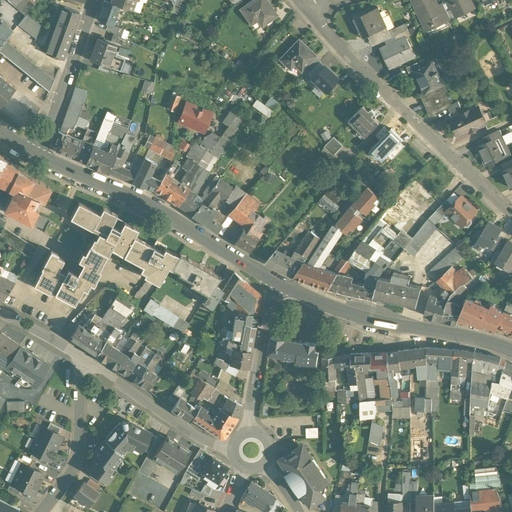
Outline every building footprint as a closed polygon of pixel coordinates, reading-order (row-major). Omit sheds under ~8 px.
[(33,5),(28,0),(19,0),(13,6),(24,16),(27,13),(33,5)] [(133,0),(111,0),(110,4),(119,7),(133,12),(136,1),(133,0)] [(265,0),(254,0),(241,9),(252,24),(258,20),(262,26),(276,16),(265,0)] [(434,0),(414,0),(412,1),(425,28),(443,20),(437,6),(434,0)] [(473,9),(469,0),(447,0),(448,2),(455,17),(473,9)] [(110,4),(104,1),(99,16),(114,21),(119,7),(110,4)] [(442,4),(442,3),(437,6),(443,20),(444,23),(450,21),(443,5),(442,4)] [(79,13),(64,8),(47,54),(49,55),(62,59),(79,13)] [(377,8),(356,18),(365,37),(372,34),(374,39),(389,32),(377,8)] [(24,16),(18,25),(35,39),(40,24),(27,13),(24,16)] [(112,26),(114,21),(99,16),(96,24),(111,29),(112,26)] [(186,21),(180,18),(176,28),(182,31),(186,21)] [(12,32),(1,23),(0,24),(0,47),(1,45),(5,41),(12,32)] [(122,30),(112,26),(111,29),(110,32),(113,34),(120,37),(122,30)] [(407,30),(394,36),(397,41),(405,37),(406,38),(410,36),(407,30)] [(389,32),(374,39),(377,44),(391,37),(389,32)] [(120,37),(113,34),(110,41),(122,45),(124,39),(120,37)] [(397,41),(380,49),(389,68),(414,56),(406,38),(405,37),(397,41)] [(116,45),(97,39),(90,61),(99,64),(107,67),(110,59),(111,60),(116,45)] [(315,56),(298,40),(279,60),(287,68),(293,62),(302,70),(315,57),(315,56)] [(54,80),(5,41),(1,45),(0,47),(0,52),(49,92),(54,80)] [(315,57),(302,70),(300,72),(304,77),(306,75),(318,62),(319,61),(315,57)] [(238,60),(234,66),(243,72),(247,66),(238,60)] [(324,67),(318,62),(306,75),(312,79),(324,67)] [(442,84),(432,62),(419,68),(420,69),(413,72),(424,93),(442,84)] [(417,63),(406,68),(409,74),(413,72),(420,69),(419,68),(417,63)] [(107,67),(99,64),(97,70),(109,74),(111,68),(107,67)] [(340,79),(325,66),(324,67),(312,79),(311,81),(325,95),(340,79)] [(0,103),(14,88),(0,76),(0,103)] [(154,82),(145,80),(142,90),(153,92),(154,82)] [(444,93),(446,92),(442,84),(424,93),(424,94),(421,95),(427,108),(430,107),(433,114),(447,107),(450,106),(444,93)] [(86,91),(74,87),(71,99),(82,102),(86,91)] [(174,93),(172,92),(166,108),(174,111),(179,96),(174,94),(174,93)] [(272,111),(256,100),(252,105),(268,117),(272,111)] [(79,105),(70,102),(67,113),(72,114),(72,115),(75,116),(79,105)] [(450,106),(447,107),(450,113),(461,108),(458,102),(450,106)] [(243,103),(237,112),(245,117),(251,108),(243,103)] [(208,115),(185,106),(179,120),(202,129),(208,115)] [(368,111),(363,106),(348,121),(364,137),(366,137),(378,124),(378,122),(374,118),(376,116),(374,114),(374,112),(371,110),(370,110),(368,111)] [(477,107),(454,118),(457,125),(454,126),(459,136),(485,124),(484,122),(477,107)] [(130,120),(106,111),(97,133),(95,140),(88,137),(85,143),(89,145),(90,142),(93,143),(92,146),(98,148),(106,152),(107,150),(110,145),(119,149),(119,147),(121,148),(125,137),(130,120)] [(64,112),(58,131),(66,134),(67,129),(71,118),(72,115),(72,114),(67,113),(64,112)] [(237,112),(210,152),(218,158),(245,117),(237,112)] [(497,115),(484,122),(485,124),(487,129),(501,123),(497,115)] [(89,119),(78,117),(77,120),(75,125),(85,128),(89,119)] [(77,120),(71,118),(67,129),(72,130),(75,125),(77,120)] [(82,142),(80,141),(73,158),(85,164),(92,146),(93,143),(90,142),(89,145),(85,143),(88,137),(95,140),(97,133),(88,129),(82,142)] [(391,129),(368,151),(379,162),(387,154),(399,142),(401,140),(391,129)] [(499,130),(486,136),(488,142),(498,138),(502,136),(499,130)] [(66,134),(58,131),(56,137),(64,140),(65,135),(66,134)] [(511,136),(510,132),(502,136),(498,138),(502,146),(511,141),(511,136)] [(80,141),(65,135),(64,140),(56,137),(53,146),(56,151),(73,158),(80,141)] [(125,165),(122,163),(132,140),(125,137),(121,148),(119,147),(119,149),(115,156),(107,173),(131,183),(136,173),(129,170),(132,164),(127,162),(125,165)] [(148,148),(160,154),(170,160),(176,149),(153,137),(148,148)] [(333,137),(324,147),(333,156),(343,146),(333,137)] [(498,138),(488,142),(477,147),(486,165),(507,155),(502,146),(498,138)] [(183,140),(176,148),(183,152),(189,144),(183,140)] [(210,152),(194,142),(186,155),(194,161),(180,183),(181,184),(189,189),(188,190),(196,195),(214,164),(218,158),(210,152)] [(404,147),(399,142),(387,154),(392,159),(404,147)] [(148,148),(141,144),(135,156),(143,160),(144,157),(148,148)] [(119,149),(110,145),(107,150),(106,152),(115,156),(119,149)] [(92,146),(85,164),(90,166),(98,148),(92,146)] [(106,152),(98,148),(90,166),(107,173),(115,156),(106,152)] [(148,148),(144,157),(156,163),(160,154),(148,148)] [(3,157),(0,155),(0,183),(13,191),(4,209),(30,223),(41,201),(42,201),(49,187),(17,171),(18,168),(11,165),(12,164),(2,159),(3,157)] [(136,173),(131,183),(144,189),(146,186),(150,176),(156,163),(144,157),(143,160),(136,173)] [(511,162),(511,160),(500,165),(502,171),(511,166),(511,162)] [(158,185),(154,191),(170,201),(181,184),(180,183),(171,178),(179,166),(173,162),(171,165),(158,185)] [(265,166),(260,172),(263,175),(268,168),(265,166)] [(511,166),(502,171),(511,189),(511,188),(511,166)] [(266,172),(263,182),(271,185),(274,175),(266,172)] [(367,174),(353,191),(359,196),(367,187),(374,180),(367,174)] [(150,176),(146,186),(154,191),(158,185),(157,184),(156,184),(158,179),(150,176)] [(230,189),(218,180),(215,185),(210,191),(220,197),(224,201),(234,188),(232,187),(230,189)] [(211,182),(202,194),(204,195),(201,199),(203,201),(200,204),(201,205),(207,197),(209,194),(208,193),(210,191),(215,185),(211,182)] [(419,182),(414,187),(426,200),(431,196),(419,182)] [(181,184),(170,201),(178,206),(188,190),(189,189),(181,184)] [(235,186),(234,188),(224,201),(233,208),(239,201),(245,194),(235,186)] [(359,196),(335,225),(346,234),(351,229),(353,230),(362,219),(354,212),(358,208),(366,215),(375,204),(374,202),(378,197),(367,187),(359,196)] [(188,190),(178,206),(192,216),(199,206),(191,201),(195,195),(196,195),(188,190)] [(207,197),(215,204),(220,197),(210,191),(208,193),(209,194),(207,197)] [(326,194),(320,200),(335,212),(340,206),(326,194)] [(201,199),(195,195),(191,201),(199,206),(200,204),(203,201),(201,199)] [(476,211),(460,196),(452,205),(446,212),(461,226),(462,225),(464,227),(467,227),(471,223),(471,220),(469,218),(476,211)] [(207,197),(201,205),(200,204),(199,206),(192,216),(204,225),(210,218),(211,218),(216,211),(212,208),(215,204),(207,197)] [(446,200),(435,211),(441,217),(446,212),(452,205),(446,200)] [(251,210),(239,201),(233,208),(229,213),(234,216),(242,222),(243,221),(251,210)] [(153,247),(133,237),(136,231),(131,228),(132,226),(124,222),(120,229),(111,225),(116,215),(103,208),(100,214),(79,203),(76,209),(75,208),(70,218),(85,226),(86,223),(99,230),(95,238),(96,239),(92,246),(107,255),(110,248),(124,256),(123,256),(142,266),(140,271),(145,273),(143,277),(158,285),(167,268),(171,269),(171,268),(178,255),(165,248),(167,246),(156,240),(153,247)] [(262,218),(251,210),(243,221),(245,222),(242,227),(244,228),(243,230),(257,238),(269,219),(263,216),(262,218)] [(435,211),(427,220),(433,225),(441,217),(435,211)] [(234,216),(229,213),(228,215),(221,225),(216,232),(220,235),(234,216)] [(49,220),(38,215),(33,225),(44,231),(48,223),(49,220)] [(216,232),(221,225),(211,218),(210,218),(204,225),(207,227),(216,232)] [(386,225),(379,219),(362,240),(370,245),(383,228),(386,225)] [(404,248),(404,249),(413,257),(436,228),(433,225),(427,220),(412,239),(404,248)] [(54,226),(48,223),(44,231),(43,232),(49,235),(54,226)] [(499,234),(490,228),(492,226),(491,225),(491,224),(490,223),(489,223),(488,223),(487,224),(476,241),(485,247),(487,243),(492,246),(498,236),(499,234)] [(305,263),(307,264),(325,236),(332,228),(327,224),(316,237),(319,239),(317,243),(308,256),(303,263),(305,263)] [(412,239),(401,231),(398,234),(386,225),(383,228),(370,245),(381,252),(393,240),(404,248),(412,239)] [(59,229),(54,226),(49,235),(54,238),(59,229)] [(325,236),(307,264),(324,270),(325,266),(321,265),(342,232),(334,226),(332,228),(325,236)] [(36,249),(3,228),(0,233),(0,238),(32,259),(36,249)] [(243,229),(234,244),(249,253),(257,238),(243,230),(243,229)] [(292,230),(284,240),(287,242),(291,238),(292,239),(297,234),(292,230)] [(77,240),(67,235),(68,234),(62,231),(57,241),(62,243),(62,244),(71,250),(70,252),(75,255),(81,245),(75,243),(77,240)] [(500,237),(498,236),(492,246),(497,249),(503,239),(500,237)] [(307,237),(296,253),(298,254),(295,260),(303,264),(303,263),(308,256),(317,243),(307,237)] [(370,245),(362,240),(360,243),(355,250),(361,254),(368,258),(375,262),(381,252),(370,245)] [(393,240),(381,252),(375,262),(384,269),(388,264),(390,266),(404,249),(404,248),(393,240)] [(354,243),(333,273),(336,274),(337,274),(344,264),(347,260),(348,260),(355,250),(360,243),(356,241),(354,243)] [(511,242),(509,241),(501,253),(496,263),(503,267),(505,268),(509,271),(510,271),(511,267),(511,242)] [(92,246),(89,245),(84,254),(82,252),(78,260),(73,257),(66,271),(59,268),(63,260),(50,253),(41,269),(42,269),(34,285),(49,293),(50,290),(60,296),(59,296),(74,304),(79,295),(77,293),(80,287),(86,290),(90,284),(92,285),(94,279),(96,280),(100,271),(99,270),(107,255),(92,246)] [(457,246),(430,270),(438,279),(446,272),(466,253),(457,246)] [(283,254),(276,250),(272,254),(279,258),(283,254)] [(361,254),(355,250),(348,260),(351,262),(355,264),(361,254)] [(501,253),(496,250),(490,262),(495,265),(496,263),(501,253)] [(220,277),(179,254),(178,255),(171,268),(179,272),(178,274),(192,282),(190,285),(208,295),(212,289),(220,277)] [(272,254),(264,263),(274,268),(279,258),(272,254)] [(292,258),(283,254),(279,258),(274,268),(284,273),(292,258)] [(361,254),(355,264),(362,268),(368,258),(361,254)] [(295,260),(292,258),(284,273),(294,278),(299,269),(300,269),(303,264),(295,260)] [(375,262),(368,258),(362,268),(367,272),(366,275),(377,278),(378,277),(384,269),(375,262)] [(299,269),(294,278),(296,279),(301,269),(305,263),(303,263),(303,264),(300,269),(299,269)] [(307,264),(305,263),(301,269),(296,279),(321,287),(327,271),(324,270),(307,264)] [(344,264),(337,274),(343,275),(348,267),(344,264)] [(481,265),(470,274),(473,277),(475,276),(483,271),(485,269),(481,265)] [(465,269),(454,280),(460,286),(462,284),(473,277),(470,274),(465,269)] [(327,271),(321,287),(327,289),(336,274),(333,273),(327,271)] [(483,271),(475,276),(478,280),(485,275),(483,271)] [(454,280),(446,272),(438,279),(436,281),(445,289),(450,295),(460,286),(454,280)] [(234,273),(218,297),(227,302),(228,300),(235,290),(242,280),(234,273)] [(408,277),(393,273),(392,280),(378,277),(377,278),(376,285),(375,286),(373,292),(374,292),(373,296),(416,305),(421,287),(406,283),(408,277)] [(336,274),(327,289),(348,294),(351,282),(353,277),(343,275),(337,274),(336,274)] [(366,275),(363,285),(358,284),(355,296),(372,300),(373,296),(374,292),(373,292),(375,286),(376,285),(377,278),(366,275)] [(14,283),(0,276),(0,302),(0,303),(14,283)] [(473,277),(462,284),(465,288),(470,294),(481,288),(473,277)] [(148,279),(145,284),(144,283),(141,288),(140,288),(138,293),(137,292),(134,298),(144,303),(158,285),(148,279)] [(260,295),(242,280),(235,290),(248,299),(249,297),(259,299),(260,295)] [(351,282),(348,294),(355,296),(358,284),(351,282)] [(448,300),(446,305),(441,321),(455,325),(456,323),(459,316),(453,314),(455,305),(454,301),(459,294),(465,288),(462,284),(460,286),(450,295),(448,300)] [(208,295),(205,299),(211,303),(217,293),(212,289),(208,295)] [(450,295),(445,289),(441,293),(448,300),(450,295)] [(248,299),(235,290),(228,300),(236,305),(233,308),(238,314),(238,313),(245,314),(248,299)] [(448,300),(441,293),(437,296),(440,299),(439,302),(446,305),(448,300)] [(93,329),(91,332),(105,342),(114,327),(122,319),(136,306),(118,294),(101,320),(97,325),(98,325),(94,330),(93,329)] [(429,296),(423,316),(441,321),(446,305),(439,302),(436,301),(437,298),(429,296)] [(259,299),(249,297),(248,299),(245,314),(243,324),(255,327),(259,299)] [(491,304),(488,309),(473,302),(474,300),(467,297),(459,316),(456,323),(461,325),(466,323),(467,324),(468,326),(473,328),(475,327),(478,328),(481,327),(485,329),(488,328),(494,331),(496,328),(503,312),(496,309),(497,307),(491,304)] [(236,305),(228,300),(227,302),(226,304),(232,308),(233,308),(236,305)] [(151,304),(147,310),(156,316),(155,318),(182,334),(188,325),(151,304)] [(511,315),(503,312),(496,328),(503,332),(504,330),(508,332),(511,323),(511,317),(510,317),(511,315)] [(238,317),(235,317),(232,332),(230,341),(233,342),(239,344),(243,324),(245,314),(238,313),(238,314),(238,317)] [(93,315),(90,320),(94,322),(97,325),(101,320),(93,315)] [(114,327),(119,330),(126,323),(122,319),(114,327)] [(97,325),(94,322),(88,331),(91,332),(93,329),(94,330),(98,325),(97,325)] [(78,324),(68,338),(79,345),(88,331),(86,330),(78,324)] [(255,327),(243,324),(239,344),(238,349),(251,352),(254,335),(255,327)] [(114,327),(105,342),(110,345),(117,333),(119,330),(114,327)] [(91,332),(88,331),(79,345),(95,356),(105,342),(91,332)] [(0,332),(0,367),(3,370),(19,345),(0,332)] [(128,340),(120,352),(125,355),(129,350),(135,341),(130,337),(128,340)] [(299,342),(299,343),(285,340),(271,337),(268,354),(296,359),(296,362),(316,366),(319,347),(318,345),(316,345),(316,344),(304,342),(304,343),(300,342),(299,342)] [(226,339),(222,338),(220,344),(230,348),(233,342),(230,341),(226,339)] [(135,341),(129,350),(134,353),(138,346),(140,344),(135,341)] [(105,342),(95,356),(106,363),(115,348),(110,345),(105,342)] [(181,342),(177,348),(185,353),(189,347),(181,342)] [(19,345),(3,370),(34,389),(50,365),(19,345)] [(145,347),(139,357),(144,360),(148,353),(150,351),(145,347)] [(115,348),(106,363),(116,369),(125,355),(120,352),(115,348)] [(238,349),(233,348),(233,349),(230,364),(248,367),(251,352),(238,349)] [(454,350),(427,348),(426,358),(427,361),(428,362),(428,365),(426,388),(436,389),(436,386),(438,367),(443,369),(452,370),(454,350)] [(421,349),(398,351),(399,365),(400,368),(415,367),(423,366),(421,349)] [(129,350),(125,355),(130,358),(134,353),(129,350)] [(466,351),(454,350),(452,370),(452,375),(460,376),(465,376),(466,360),(466,351)] [(398,351),(387,352),(388,371),(393,371),(400,371),(399,365),(398,351)] [(387,352),(370,353),(371,366),(371,369),(377,368),(379,401),(381,401),(387,401),(391,401),(390,396),(389,380),(388,371),(387,352)] [(370,353),(351,354),(352,365),(355,365),(356,370),(368,369),(371,369),(371,366),(370,353)] [(481,354),(474,353),(473,362),(472,370),(479,371),(481,354)] [(155,354),(149,363),(154,366),(159,359),(160,357),(155,354)] [(351,354),(340,356),(341,366),(341,369),(348,369),(351,390),(358,390),(356,370),(355,365),(352,365),(351,354)] [(489,356),(481,354),(479,371),(485,372),(489,356)] [(130,358),(125,355),(116,369),(126,376),(135,362),(130,358)] [(500,359),(489,356),(485,372),(494,375),(501,376),(504,369),(499,368),(498,367),(500,359)] [(144,360),(139,357),(135,362),(140,365),(144,360)] [(334,357),(323,358),(323,380),(335,380),(335,367),(334,357)] [(225,371),(228,365),(216,358),(213,364),(225,371)] [(511,385),(511,365),(500,359),(498,367),(499,368),(504,369),(501,376),(499,382),(493,381),(490,392),(501,396),(507,398),(510,390),(510,389),(511,387),(511,385)] [(140,365),(135,362),(126,376),(136,383),(146,369),(140,365)] [(154,366),(149,363),(146,369),(151,372),(154,366)] [(423,366),(415,367),(415,388),(409,388),(409,398),(409,408),(409,419),(417,419),(417,417),(417,412),(415,412),(416,399),(425,399),(426,388),(428,365),(423,366)] [(151,372),(146,369),(136,383),(147,390),(156,375),(151,372)] [(368,369),(356,370),(358,390),(359,401),(366,401),(365,386),(364,374),(368,373),(368,369)] [(214,389),(218,383),(199,370),(195,376),(199,379),(214,389)] [(229,374),(221,370),(217,378),(224,382),(229,374)] [(460,376),(452,375),(451,389),(459,389),(460,376)] [(214,389),(199,379),(192,391),(202,397),(207,400),(214,389)] [(491,384),(471,380),(470,404),(487,407),(491,384)] [(373,385),(365,386),(366,401),(359,401),(359,420),(377,419),(377,414),(375,401),(373,385)] [(439,386),(436,386),(436,389),(426,388),(425,399),(431,399),(431,402),(439,402),(439,386)] [(220,393),(214,389),(207,400),(213,403),(220,393)] [(459,389),(451,389),(450,399),(468,400),(468,389),(459,389)] [(346,390),(338,391),(339,405),(347,404),(346,390)] [(202,397),(192,391),(190,393),(200,400),(202,397)] [(501,396),(490,392),(487,407),(487,416),(488,412),(494,414),(495,413),(501,396)] [(169,395),(164,405),(171,409),(178,398),(171,393),(170,395),(169,395)] [(200,400),(190,393),(186,399),(187,403),(197,409),(199,407),(197,405),(200,400)] [(187,403),(178,398),(171,409),(171,410),(189,422),(192,418),(197,409),(187,403)] [(241,405),(227,398),(222,410),(237,417),(241,405)] [(431,412),(431,402),(431,399),(425,399),(416,399),(415,412),(417,412),(423,412),(431,412)] [(24,401),(6,402),(6,414),(25,413),(24,401)] [(392,414),(391,401),(387,401),(381,401),(379,401),(375,401),(377,414),(392,414)] [(511,403),(506,401),(503,409),(511,412),(511,403)] [(487,407),(470,404),(470,414),(487,416),(487,407)] [(197,409),(192,418),(196,421),(204,408),(199,406),(199,407),(197,409)] [(222,410),(218,407),(216,411),(215,411),(212,416),(205,427),(219,437),(222,437),(224,436),(225,436),(226,435),(237,417),(222,410)] [(207,410),(204,408),(196,421),(205,427),(212,416),(206,412),(207,410)] [(409,408),(402,408),(397,408),(397,419),(409,419),(409,408)] [(150,433),(129,422),(127,423),(127,421),(121,423),(121,424),(119,424),(105,439),(120,453),(125,448),(132,447),(141,452),(141,450),(150,434),(150,433)] [(60,429),(49,423),(46,428),(57,434),(58,432),(60,429)] [(383,427),(372,425),(368,443),(379,445),(383,427)] [(46,428),(41,426),(35,438),(56,449),(63,437),(57,434),(46,428)] [(147,453),(138,472),(149,478),(158,460),(154,457),(153,457),(165,438),(158,434),(156,437),(147,453)] [(156,437),(150,434),(141,450),(147,453),(156,437)] [(191,451),(166,436),(165,438),(153,457),(154,457),(158,460),(162,462),(161,463),(162,463),(164,461),(176,469),(175,472),(177,473),(191,451)] [(56,449),(35,438),(29,451),(32,452),(47,460),(50,462),(56,449)] [(120,453),(105,439),(93,456),(96,458),(88,469),(91,472),(106,482),(107,483),(113,475),(110,472),(123,455),(120,453)] [(299,448),(280,461),(289,475),(293,480),(292,481),(297,488),(298,488),(302,493),(301,493),(310,507),(326,497),(320,488),(328,483),(308,453),(304,455),(299,448)] [(211,456),(199,449),(192,460),(199,464),(196,469),(201,472),(211,456)] [(47,460),(32,452),(29,458),(45,465),(47,460)] [(228,467),(211,456),(201,472),(205,475),(209,478),(217,483),(224,473),(228,467)] [(199,464),(192,460),(189,464),(185,472),(191,476),(200,482),(205,475),(201,472),(196,469),(199,464)] [(44,474),(22,463),(16,474),(38,485),(44,474)] [(469,483),(470,490),(500,487),(499,474),(494,468),(474,469),(475,483),(469,483)] [(106,482),(91,472),(88,476),(103,486),(106,482)] [(191,476),(185,472),(179,484),(185,487),(191,476)] [(217,483),(209,478),(205,483),(211,487),(221,491),(228,475),(224,473),(217,483)] [(402,494),(402,501),(410,501),(410,482),(410,473),(402,473),(402,494)] [(38,485),(16,474),(11,484),(20,489),(33,495),(38,485)] [(99,486),(89,479),(86,484),(95,491),(99,486)] [(86,484),(83,482),(73,495),(78,499),(77,501),(81,504),(84,503),(88,506),(98,493),(95,491),(86,484)] [(274,497),(251,482),(242,496),(265,511),(274,497)] [(20,489),(11,484),(10,483),(7,490),(17,495),(20,489)] [(202,493),(191,489),(189,494),(200,499),(202,493)] [(495,489),(470,491),(471,500),(471,507),(471,511),(495,511),(504,511),(495,489)] [(364,494),(357,493),(356,504),(363,505),(364,494)] [(384,500),(402,501),(402,494),(384,493),(384,500)] [(418,498),(416,498),(416,501),(416,511),(434,511),(434,497),(418,498)] [(17,511),(19,509),(0,499),(0,511),(17,511)] [(401,511),(402,501),(384,500),(383,511),(401,511)] [(471,500),(453,502),(454,509),(471,507),(471,500)] [(341,511),(342,502),(335,501),(332,511),(341,511)] [(193,511),(197,506),(189,502),(185,511),(187,511),(193,511)] [(349,503),(342,502),(341,511),(354,511),(356,504),(349,503)] [(453,502),(442,503),(443,511),(453,511),(453,509),(454,509),(453,502)] [(212,511),(214,510),(198,503),(197,506),(193,511),(212,511)]
